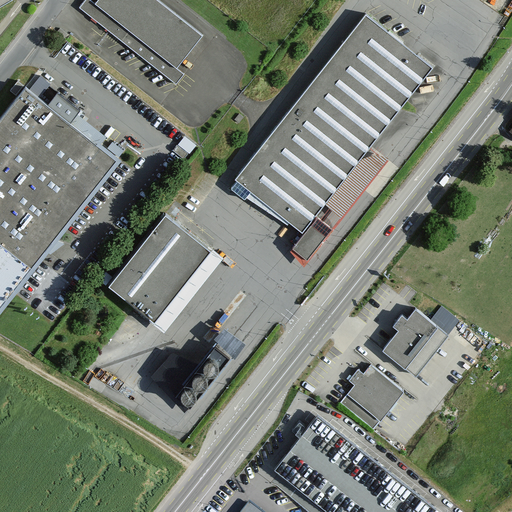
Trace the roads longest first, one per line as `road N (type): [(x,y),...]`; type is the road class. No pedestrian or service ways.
road 1 (primary): [(175,511),(511,83)]
road 2 (track): [(0,347),(204,473)]
road 3 (unknown): [(393,511),(282,439),(262,456),(242,497)]
